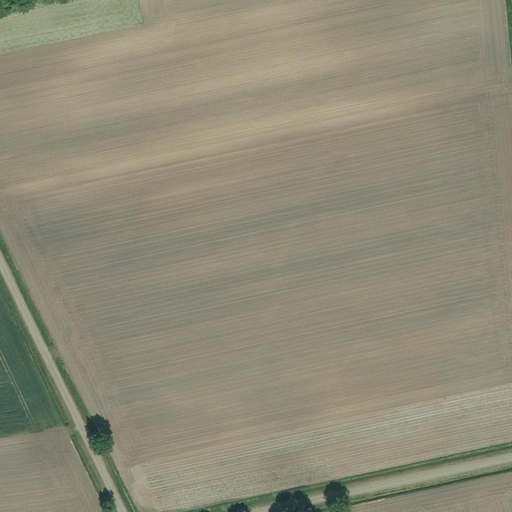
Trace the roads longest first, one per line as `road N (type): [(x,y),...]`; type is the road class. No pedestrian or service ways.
road 1 (unclassified): [(122,511),(0,261)]
road 2 (unclassified): [(266,511),(511,457)]
